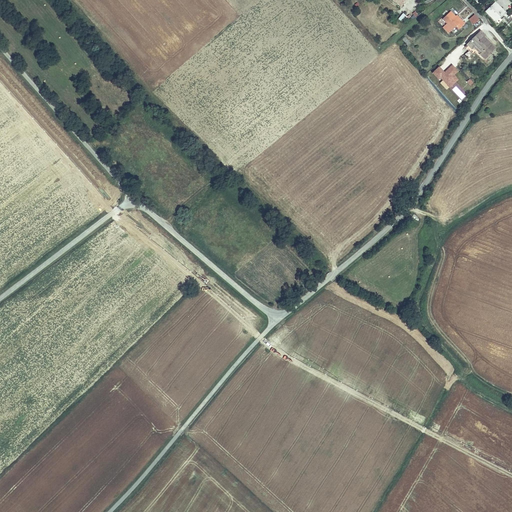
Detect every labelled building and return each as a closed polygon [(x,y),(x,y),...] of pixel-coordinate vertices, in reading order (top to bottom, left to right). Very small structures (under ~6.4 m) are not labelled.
[(495,22),(503,13),(493,3),(484,12),(495,22)] [(466,22),(463,19),(461,21),(456,16),(451,11),(444,18),(448,23),(445,26),(451,31),(457,25),(460,28),(466,22)] [(473,25),(479,19),(473,14),(467,20),(473,25)] [(486,30),(469,46),(473,51),(476,48),(488,59),(500,47),(489,35),(489,34),(486,30)] [(406,46),(410,44),(405,36),(401,39),(406,46)]
